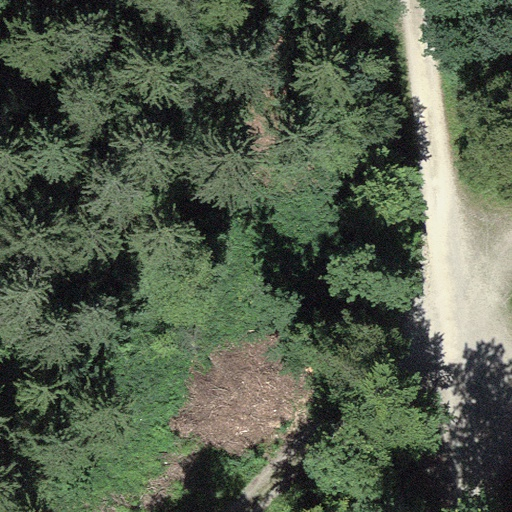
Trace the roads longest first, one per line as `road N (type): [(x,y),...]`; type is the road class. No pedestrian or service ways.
road 1 (track): [(420,0),(478,511)]
road 2 (track): [(251,511),(458,326)]
road 3 (track): [(511,277),(458,326),(511,361)]
